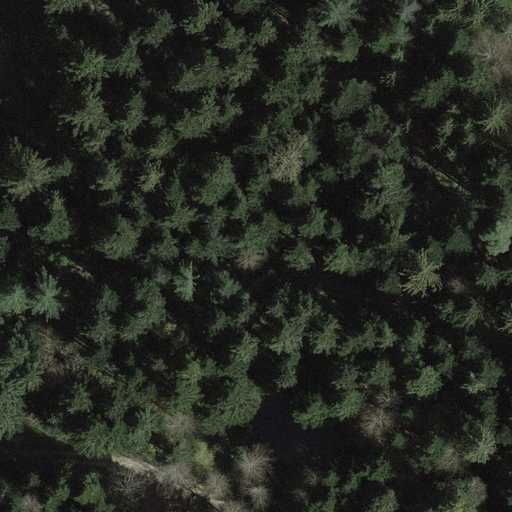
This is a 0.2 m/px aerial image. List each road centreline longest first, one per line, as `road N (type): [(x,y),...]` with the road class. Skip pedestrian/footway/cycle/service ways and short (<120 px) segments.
road 1 (track): [(0,278),(80,267),(198,266),(425,303),(511,335)]
road 2 (track): [(247,511),(142,470),(0,454)]
